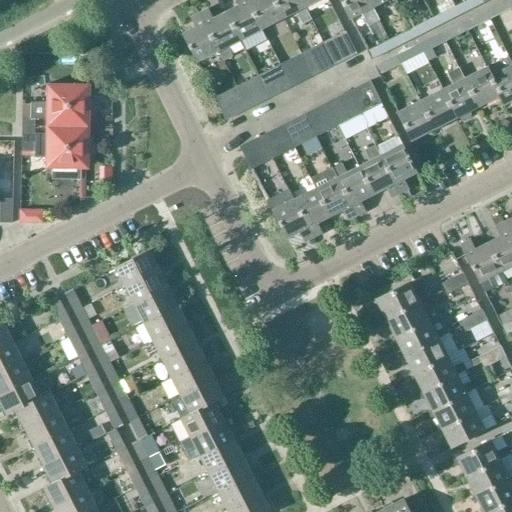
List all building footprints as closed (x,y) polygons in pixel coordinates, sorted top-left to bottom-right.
[(225,14),(239,41),(261,30),(245,0),(234,0),(238,7),(225,14)] [(282,18),(273,0),(245,0),(261,30),(282,18)] [(273,0),(282,18),(295,12),(301,24),(310,19),(304,8),(300,0),(273,0)] [(338,0),(349,20),(350,20),(360,14),(365,25),(376,19),(371,9),(366,0),(338,0)] [(366,0),(371,9),(388,0),(366,0)] [(439,15),(433,18),(438,27),(459,16),(454,6),(451,0),(449,0),(436,7),(439,15)] [(479,0),(467,0),(454,6),(459,16),(482,5),(479,0)] [(506,0),(484,11),(489,20),(511,8),(506,0)] [(198,15),(217,52),(218,51),(223,62),(232,57),(227,47),(239,41),(225,14),(212,20),(207,10),(198,15)] [(484,11),(462,23),(466,31),(489,20),(484,11)] [(217,52),(198,15),(190,19),(195,29),(182,36),(195,63),(217,52)] [(410,29),(415,39),(438,27),(433,18),(410,29)] [(462,23),(440,34),(445,42),(466,31),(462,23)] [(415,39),(410,29),(387,40),(392,50),(415,39)] [(322,43),(334,66),(356,55),(344,32),(322,43)] [(440,34),(418,45),(423,54),(445,42),(440,34)] [(392,50),(387,40),(367,50),(372,60),(392,50)] [(322,43),(301,54),(312,77),(334,66),(322,43)] [(396,56),(400,65),(423,54),(418,45),(396,56)] [(301,54),(279,65),(291,88),(312,77),(301,54)] [(400,65),(396,56),(374,67),(379,76),(400,65)] [(500,96),(499,97),(503,106),(511,101),(511,66),(508,57),(485,69),(500,96)] [(279,65),(257,76),(269,99),(291,88),(279,65)] [(441,91),(456,119),(458,118),(459,121),(462,122),(469,119),(470,115),(469,113),(478,108),(464,80),(458,68),(447,74),(452,85),(441,91)] [(485,69),(464,80),(478,108),(499,97),(500,96),(485,69)] [(257,76),(235,87),(247,110),(269,99),(257,76)] [(32,122),(44,122),(44,123),(52,123),(80,96),(87,96),(87,80),(76,80),(76,88),(44,88),(44,105),(28,105),(28,122),(32,122)] [(346,93),(358,116),(382,104),(370,81),(346,93)] [(247,110),(235,87),(214,98),(226,121),(247,110)] [(419,102),(434,130),(456,119),(441,91),(419,102)] [(358,116),(346,93),(325,104),(336,127),(358,116)] [(52,123),(52,129),(87,129),(87,96),(80,96),(52,123)] [(434,130),(419,102),(397,113),(411,142),(434,130)] [(303,115),(315,138),(336,127),(325,104),(303,115)] [(315,138),(303,115),(281,126),(293,149),(315,138)] [(20,130),(32,130),(32,122),(28,122),(20,122),(20,130)] [(260,137),(271,160),(293,149),(281,126),(260,137)] [(52,129),(52,136),(79,164),(86,164),(87,129),(52,129)] [(20,138),(32,139),(32,130),(20,130),(20,138)] [(79,164),(52,136),(44,136),(43,171),(51,172),(51,181),(79,182),(79,164)] [(397,136),(375,147),(380,157),(379,157),(398,194),(408,190),(403,180),(416,174),(401,146),(397,136)] [(271,160),(260,137),(239,148),(251,170),(271,160)] [(20,138),(20,147),(32,147),(32,139),(20,138)] [(370,162),(358,168),(372,196),(384,189),(389,199),(398,194),(379,157),(380,157),(374,145),(364,151),(370,162)] [(32,147),(20,147),(20,155),(32,155),(32,147)] [(331,168),(336,179),(355,216),(364,212),(359,202),(372,196),(358,168),(347,174),(341,163),(331,168)] [(309,179),(314,190),(329,218),(342,211),(346,221),(355,216),(336,179),(331,168),(309,179)] [(292,202),(311,239),(320,234),(316,225),(329,218),(314,190),(292,202)] [(311,239),(292,202),(287,191),(266,202),(286,240),(298,234),(303,243),(311,239)] [(0,199),(0,223),(12,224),(13,199),(12,199),(0,199)] [(20,210),(20,224),(27,224),(31,224),(31,214),(27,210),(20,210)] [(499,218),(491,222),(494,228),(502,224),(499,218)] [(502,224),(511,242),(511,221),(511,219),(502,224)] [(486,245),(501,272),(511,266),(511,242),(502,224),(494,228),(499,238),(486,245)] [(501,272),(486,245),(474,251),(468,241),(460,246),(484,293),(493,288),(488,279),(501,272)] [(114,268),(124,286),(157,270),(157,269),(151,258),(155,256),(151,249),(114,268)] [(157,270),(124,286),(133,305),(166,288),(166,287),(161,276),(164,274),(160,268),(157,269),(157,270)] [(451,279),(456,290),(467,284),(461,273),(451,279)] [(384,320),(418,302),(429,297),(420,278),(372,303),(373,309),(378,309),(384,319),(384,320)] [(446,295),(456,290),(451,279),(440,284),(446,295)] [(133,305),(142,323),(176,306),(170,295),(173,293),(169,286),(166,287),(166,288),(133,305)] [(64,293),(74,312),(82,308),(73,289),(64,293)] [(49,301),(58,320),(67,316),(57,297),(49,301)] [(388,327),(393,337),(393,339),(428,321),(418,302),(384,320),(384,319),(381,321),(383,329),(388,327)] [(179,304),(176,306),(142,323),(151,341),(185,325),(185,324),(179,313),(182,311),(179,304)] [(74,312),(83,330),(91,326),(82,308),(74,312)] [(511,319),(511,308),(496,317),(501,325),(511,319)] [(469,315),(475,326),(487,320),(481,309),(469,315)] [(393,337),(390,339),(392,346),(397,345),(402,356),(403,357),(448,334),(439,315),(428,321),(393,339),(393,337)] [(465,332),(475,326),(469,315),(459,320),(465,332)] [(76,334),(67,316),(58,320),(67,338),(76,334)] [(151,341),(161,359),(194,343),(194,342),(188,331),(191,329),(188,323),(185,324),(185,325),(151,341)] [(0,348),(11,343),(2,325),(0,326),(0,348)] [(101,344),(91,326),(83,330),(92,349),(101,344)] [(67,338),(77,357),(85,352),(76,334),(67,338)] [(458,352),(448,334),(403,357),(402,356),(400,358),(401,364),(406,363),(412,374),(412,375),(458,352)] [(56,335),(47,340),(57,359),(67,354),(56,335)] [(194,343),(161,359),(170,377),(204,362),(204,361),(198,349),(201,348),(197,341),(194,342),(194,343)] [(0,371),(20,362),(11,343),(0,348),(0,371)] [(101,344),(92,349),(102,367),(110,363),(101,344)] [(488,352),(493,363),(506,357),(500,346),(488,352)] [(412,374),(409,376),(410,383),(415,381),(421,393),(422,394),(456,376),(465,371),(472,368),(469,362),(463,350),(458,352),(412,375),(412,374)] [(77,357),(86,375),(95,371),(85,352),(77,357)] [(483,368),(493,363),(488,352),(478,357),(481,363),(483,368)] [(478,357),(469,362),(472,368),(481,363),(478,357)] [(204,362),(170,377),(179,396),(213,380),(212,379),(207,368),(210,366),(206,359),(204,361),(204,362)] [(0,371),(0,395),(30,380),(20,362),(0,371)] [(102,367),(111,385),(119,381),(110,363),(102,367)] [(95,371),(86,375),(95,394),(104,389),(95,371)] [(425,400),(430,411),(431,412),(465,395),(465,394),(473,389),(469,381),(461,386),(456,376),(422,394),(421,393),(418,395),(420,401),(425,400)] [(171,401),(180,419),(216,400),(216,401),(222,398),(216,386),(219,385),(215,377),(212,379),(213,380),(179,396),(171,401)] [(30,381),(30,380),(0,395),(0,406),(2,410),(0,410),(0,412),(3,418),(15,412),(15,411),(39,399),(39,398),(34,389),(40,386),(36,378),(30,381)] [(131,388),(126,379),(120,382),(119,381),(111,385),(120,404),(129,400),(124,391),(131,388)] [(511,399),(511,398),(507,388),(496,394),(502,405),(511,399)] [(113,408),(104,389),(95,394),(104,412),(113,408)] [(430,411),(427,413),(429,419),(434,418),(439,429),(440,430),(483,409),(473,389),(465,394),(465,395),(431,412),(430,411)] [(48,394),(39,398),(39,399),(15,411),(15,412),(21,423),(18,425),(21,432),(24,430),(24,429),(57,413),(48,394)] [(120,404),(129,422),(138,418),(129,400),(120,404)] [(216,400),(180,419),(170,425),(179,443),(189,437),(223,421),(222,420),(217,409),(219,407),(216,401),(216,400)] [(57,413),(24,429),(24,430),(30,441),(27,443),(31,450),(33,448),(66,431),(62,422),(74,416),(69,406),(57,413)] [(440,430),(439,429),(437,431),(438,438),(443,436),(450,449),(496,426),(486,407),(483,409),(440,430)] [(113,408),(104,412),(114,431),(116,430),(122,426),(113,408)] [(129,422),(138,439),(138,440),(147,435),(138,418),(129,422)] [(232,439),(232,438),(226,427),(228,426),(225,419),(222,420),(223,421),(189,437),(179,443),(188,461),(199,456),(232,439)] [(115,451),(124,446),(116,430),(114,431),(106,434),(115,451)] [(33,448),(39,459),(36,461),(40,468),(43,466),(42,466),(76,450),(66,431),(33,448)] [(232,439),(199,456),(208,474),(241,458),(241,457),(235,445),(237,444),(234,437),(232,438),(232,439)] [(141,441),(132,446),(140,462),(149,457),(141,441)] [(459,467),(464,478),(465,479),(511,455),(510,454),(507,456),(504,449),(494,454),(489,443),(452,461),(454,468),(459,467)] [(124,446),(115,451),(124,469),(133,465),(124,446)] [(42,466),(43,466),(48,478),(46,480),(48,485),(51,483),(52,484),(76,471),(76,472),(85,468),(76,450),(42,466)] [(241,458),(208,474),(217,492),(250,476),(250,475),(244,464),(247,462),(243,455),(241,457),(241,458)] [(140,462),(149,480),(158,476),(149,457),(140,462)] [(464,478),(461,479),(463,486),(468,485),(474,496),(474,497),(508,479),(507,479),(511,476),(511,465),(503,470),(498,461),(465,479),(464,478)] [(124,469),(133,488),(142,483),(133,465),(124,469)] [(86,491),(76,472),(76,471),(52,484),(51,483),(48,485),(42,489),(48,502),(45,503),(49,510),(52,508),(51,507),(86,491)] [(250,476),(217,492),(226,511),(260,494),(260,493),(254,482),(256,481),(253,474),(250,475),(250,476)] [(149,480),(159,499),(168,494),(158,476),(149,480)] [(474,496),(471,498),(472,505),(477,504),(481,511),(490,511),(511,500),(511,487),(508,479),(474,497),(474,496)] [(133,488),(143,506),(152,502),(142,483),(133,488)] [(89,511),(95,509),(86,491),(51,507),(52,508),(53,511),(89,511)] [(260,494),(226,511),(268,511),(263,500),(265,499),(262,492),(260,493),(260,494)] [(176,511),(168,494),(159,499),(165,511),(176,511)] [(511,511),(511,500),(490,511),(511,511)] [(381,508),(382,510),(383,510),(384,511),(407,511),(402,501),(389,507),(388,504),(381,508)] [(156,511),(152,502),(143,506),(145,511),(156,511)]
